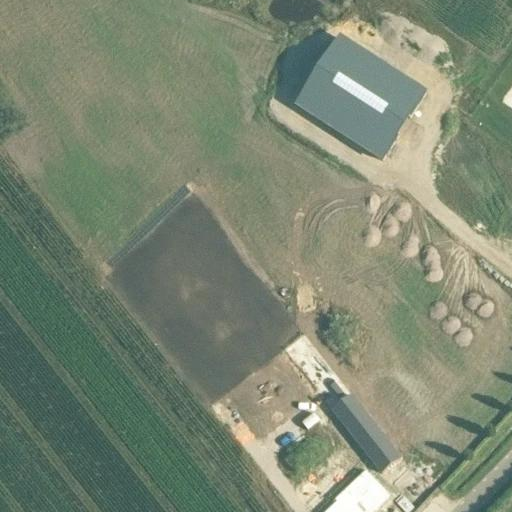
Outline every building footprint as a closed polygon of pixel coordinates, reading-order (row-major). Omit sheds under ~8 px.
[(427,94),(342,39),(298,107),(383,162),(427,94)] [(165,199),(167,257),(220,255),(217,197),(165,199)] [(215,238),(211,312),(283,316),(287,242),(215,238)] [(511,291),(452,390),(504,421),(511,408),(511,291)] [(188,328),(171,339),(219,410),(228,404),(222,395),(230,390),(188,328)] [(402,460),(352,396),(332,411),(383,475),(402,460)] [(327,511),(378,511),(393,498),(367,471),(334,502),(336,503),(327,511)]
